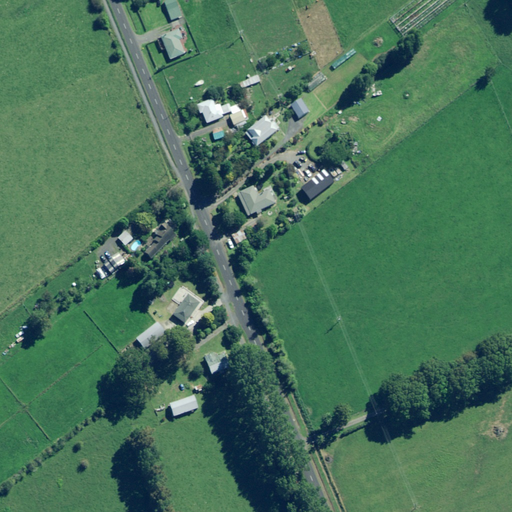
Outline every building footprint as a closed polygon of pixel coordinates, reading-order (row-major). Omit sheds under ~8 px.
[(182,17),(175,0),(166,0),(163,1),(171,21),(182,17)] [(456,0),(413,0),(389,19),(405,40),(456,0)] [(160,38),(169,61),(184,55),(178,40),(181,39),(178,31),(160,38)] [(335,70),(355,54),(352,49),(331,65),(335,70)] [(325,79),(320,73),(305,85),(310,92),(325,79)] [(260,82),(258,77),(239,84),(241,89),(260,82)] [(309,112),(300,99),(290,105),(298,118),(309,112)] [(221,116),(228,113),(230,112),(232,115),(229,116),(233,125),(246,120),(242,111),(241,111),(238,105),(230,108),(228,104),(220,108),(219,105),(215,107),(212,100),(196,106),(200,115),(202,114),(206,124),(222,118),(221,116)] [(273,121),(268,115),(245,133),(256,148),(279,129),(273,121)] [(335,164),(327,170),(333,179),(341,173),(335,164)] [(247,217),(255,213),(256,216),(263,213),(261,211),(277,203),(270,188),(256,195),(253,187),(237,194),(247,217)] [(144,249),(146,251),(144,254),(151,261),(175,236),(172,232),(177,227),(166,217),(151,233),(156,237),(153,241),(155,242),(150,247),(147,245),(144,249)] [(246,240),(243,231),(231,236),(235,245),(246,240)] [(132,240),(125,232),(118,239),(125,246),(132,240)] [(125,263),(119,255),(105,267),(111,274),(125,263)] [(200,304),(188,295),(173,316),(185,325),(200,304)] [(165,334),(157,323),(136,340),(144,350),(165,334)] [(217,357),(215,354),(204,358),(211,376),(229,369),(223,355),(217,357)] [(197,409),(193,397),(169,405),(173,417),(197,409)]
